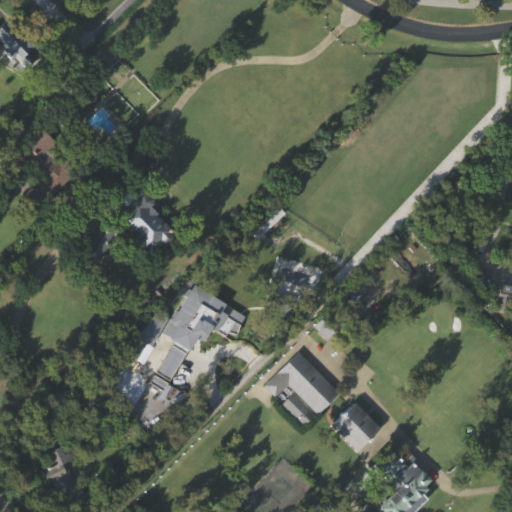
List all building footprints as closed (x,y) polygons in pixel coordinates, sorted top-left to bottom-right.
[(9,26),(23,41),(24,40),(31,47),(27,52),(32,56),(23,65),(12,54),(9,58),(5,54),(8,51),(5,48),(3,50),(0,47),(2,45),(0,43),(0,24),(4,20),(9,26)] [(0,76),(15,89),(27,99),(40,84),(6,53),(1,58),(0,56),(0,76)] [(50,155),(58,163),(66,155),(79,168),(37,210),(22,195),(40,177),(14,151),(37,128),(54,144),(47,152),(50,155)] [(22,163),(2,182),(0,179),(0,163),(12,152),(22,163)] [(146,209),(147,210),(150,208),(153,211),(153,215),(152,217),(168,232),(166,233),(168,236),(167,241),(164,244),(157,245),(146,256),(122,231),(122,225),(113,216),(136,193),(141,194),(147,201),(148,206),(146,209)] [(121,234),(93,262),(81,250),(110,222),(121,234)] [(152,286),(177,264),(151,236),(155,233),(145,222),(117,248),(152,286)] [(285,247),(275,239),(252,265),(262,274),(285,247)] [(121,269),(109,256),(83,281),(95,294),(121,269)] [(511,304),(506,304),(504,313),(494,312),(499,284),(511,285),(511,304)] [(193,296),(202,301),(204,298),(243,322),(234,337),(229,334),(226,339),(203,325),(196,336),(197,337),(192,347),(178,338),(180,336),(178,335),(188,319),(177,313),(169,317),(156,340),(154,339),(151,344),(147,342),(136,360),(129,355),(152,317),(169,306),(179,302),(187,304),(193,296)] [(291,302),(289,310),(301,298),(307,305),(296,315),(293,312),(288,322),(270,316),(275,297),(291,302)] [(338,325),(324,340),(311,327),(326,312),(338,325)] [(511,321),(499,318),(495,332),(511,336),(511,321)] [(176,352),(155,342),(141,369),(154,376),(161,363),(176,370),(158,404),(172,411),(187,380),(192,382),(197,372),(207,377),(213,365),(217,367),(226,350),(234,354),(239,343),(192,319),(176,352)] [(324,379),(338,393),(316,415),(288,385),(274,398),(263,386),(298,352),(324,379)] [(339,365),(324,352),(314,362),(329,376),(339,365)] [(126,362),(101,388),(93,380),(119,355),(126,362)] [(311,415),(300,425),(279,403),(290,393),(311,415)] [(375,430),(356,450),(331,424),(355,401),(379,426),(375,430)] [(282,439),(304,460),(315,448),(293,428),(282,439)] [(353,485),(378,462),(354,437),(329,460),(353,485)] [(61,462),(64,469),(68,468),(75,484),(78,482),(85,498),(69,505),(63,490),(57,493),(52,481),(48,483),(41,470),(47,467),(46,465),(50,463),(46,453),(53,450),(53,448),(68,441),(75,456),(61,462)] [(389,448),(406,466),(411,461),(429,479),(422,485),(425,488),(420,493),(425,498),(411,511),(377,511),(379,511),(376,508),(398,486),(390,478),(388,480),(372,464),(389,448)] [(77,511),(68,492),(70,491),(65,478),(49,485),(54,496),(48,499),(53,511),(77,511)]
